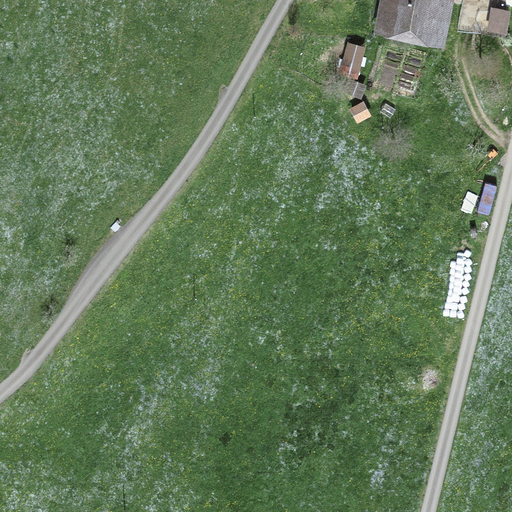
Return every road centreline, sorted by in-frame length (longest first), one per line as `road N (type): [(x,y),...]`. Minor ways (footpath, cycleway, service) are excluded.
road 1 (track): [(290,0),(151,220),(43,361),(0,403)]
road 2 (track): [(431,511),(511,176)]
